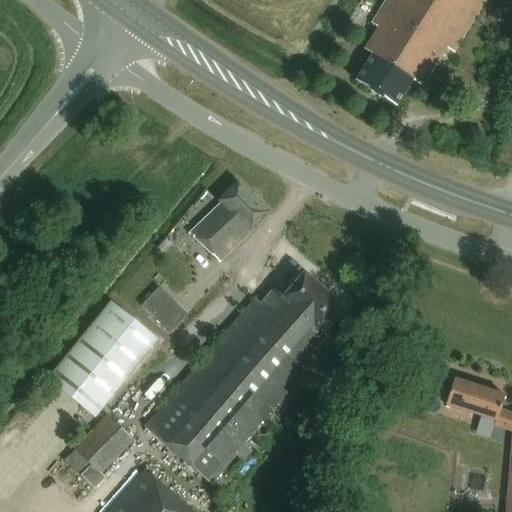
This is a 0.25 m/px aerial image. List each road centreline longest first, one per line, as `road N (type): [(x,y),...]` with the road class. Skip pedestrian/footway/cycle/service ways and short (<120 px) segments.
road 1 (unclassified): [(511,259),(354,201),(216,127),(102,53)]
road 2 (secondary): [(511,214),(375,164),(137,15)]
road 3 (unclassified): [(0,180),(102,53)]
